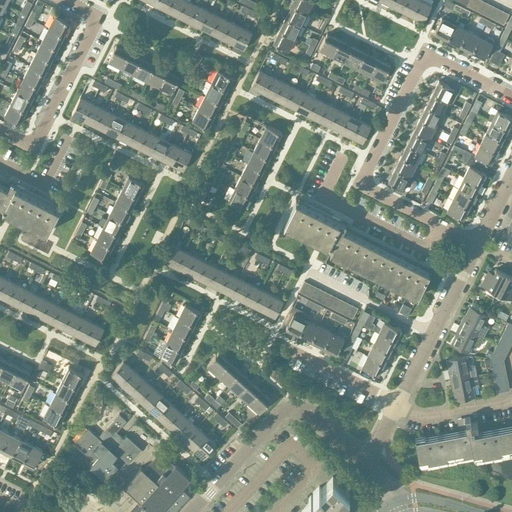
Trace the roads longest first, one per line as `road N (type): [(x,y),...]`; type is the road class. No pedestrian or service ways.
road 1 (residential): [(511,97),(433,58),(422,61),(364,179),(367,190),(440,226)]
road 2 (residential): [(189,511),(294,406),(365,461)]
road 3 (residential): [(69,0),(99,14),(30,149),(0,134)]
road 4 (residential): [(440,226),(429,247),(321,195),(341,151)]
road 5 (residential): [(432,333),(306,270)]
road 6 (residential): [(396,407),(286,349)]
